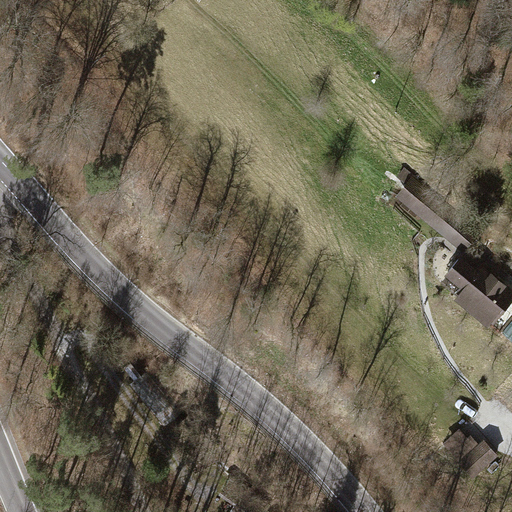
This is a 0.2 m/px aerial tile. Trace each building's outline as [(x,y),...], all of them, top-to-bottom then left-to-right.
[(414,180),(401,195),(462,247),(475,232),(414,180)] [(511,293),(480,267),(476,272),(459,258),(448,272),(465,286),(458,295),(490,321),(511,293)] [(189,415),(140,354),(119,371),(168,431),(189,415)] [(460,426),(443,441),(474,477),(500,454),(486,438),(480,443),(472,434),(469,436),(460,426)] [(262,511),(270,502),(232,475),(220,491),(236,502),(228,511),(262,511)]
